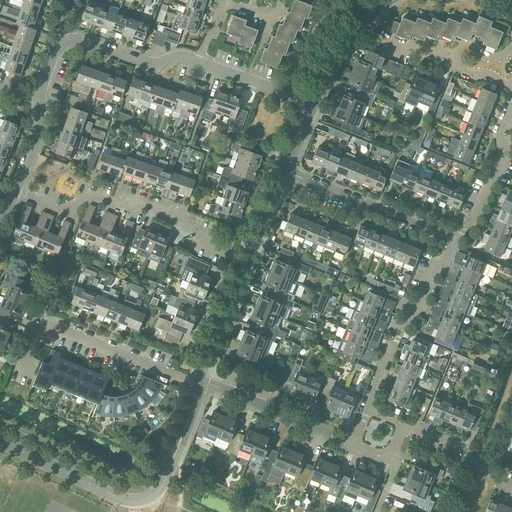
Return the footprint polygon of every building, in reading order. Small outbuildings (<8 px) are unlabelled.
[(90,29),(97,8),(99,3),(91,0),(87,0),(86,5),(81,21),(87,23),(87,29),(90,29)] [(196,0),(188,0),(185,8),(202,14),(204,8),(209,8),(210,5),(196,0)] [(308,20),(312,7),(294,0),(289,13),(308,20)] [(36,19),(40,7),(24,2),(21,9),(8,5),(7,9),(12,11),(36,19)] [(101,28),(107,12),(97,8),(90,29),(92,30),(95,26),(101,28)] [(177,13),(176,16),(203,26),(204,23),(199,20),(202,14),(185,8),(183,14),(177,13)] [(32,30),(36,19),(12,11),(11,14),(18,17),(15,24),(19,26),(32,30)] [(110,37),(118,15),(107,12),(101,28),(107,30),(107,36),(110,37)] [(308,20),(289,13),(287,12),(282,25),(300,32),(304,19),(307,20),(308,20)] [(122,35),(128,19),(118,15),(110,37),(113,38),(116,33),(122,35)] [(163,27),(161,34),(167,36),(165,42),(176,46),(181,33),(177,32),(178,29),(194,34),(196,28),(202,29),(203,26),(176,16),(174,21),(171,30),(163,27)] [(238,44),(244,27),(246,21),(232,17),(226,35),(239,39),(237,44),(238,44)] [(484,40),(490,28),(492,22),(479,17),(476,25),(472,35),(484,40)] [(408,41),(410,36),(415,24),(402,18),(399,24),(392,21),(387,32),(395,35),(395,36),(408,41)] [(423,41),(426,36),(430,24),(417,18),(415,24),(410,36),(423,41)] [(131,44),(138,23),(128,19),(122,35),(128,37),(128,43),(131,44)] [(438,41),(440,36),(446,24),(433,19),(430,24),(426,36),(438,41)] [(461,24),(448,19),(446,24),(440,36),(454,42),(456,37),(463,19),(462,19),(461,24)] [(469,42),(472,35),(476,25),(463,19),(456,37),(469,42)] [(143,43),(149,26),(138,23),(131,44),(133,45),(137,41),(143,43)] [(300,32),(282,25),(279,24),(274,37),(292,44),(297,31),(299,32),(300,32)] [(32,42),(36,31),(32,30),(19,26),(17,33),(9,31),(3,28),(2,32),(8,34),(32,42)] [(251,49),(257,31),(244,27),(238,44),(251,49)] [(496,50),(503,33),(490,28),(484,40),(483,45),(496,50)] [(157,46),(161,34),(156,32),(152,44),(157,46)] [(28,54),(32,42),(8,34),(6,38),(14,41),(11,48),(28,54)] [(165,42),(167,36),(161,34),(157,46),(163,48),(165,42)] [(292,44),(274,37),(272,37),(267,50),(285,56),(290,43),(292,44)] [(0,56),(24,65),(28,54),(11,48),(9,56),(1,53),(0,56)] [(285,56),(267,50),(264,49),(259,63),(277,69),(282,55),(285,56)] [(358,60),(352,73),(374,82),(379,70),(380,70),(385,59),(376,55),(374,55),(370,66),(358,60)] [(24,65),(0,56),(0,61),(6,63),(3,71),(20,77),(24,65)] [(390,61),(385,59),(380,70),(386,73),(390,61)] [(396,64),(390,61),(386,73),(391,75),(396,64)] [(402,66),(396,64),(391,75),(397,77),(402,66)] [(82,100),(93,70),(81,65),(75,82),(83,85),(80,93),(78,98),(82,100)] [(408,69),(402,66),(397,77),(403,80),(408,69)] [(98,91),(104,74),(93,70),(82,100),(86,101),(91,88),(98,91)] [(352,73),(347,85),(362,91),(359,96),(373,102),(375,95),(380,84),(374,82),(352,73)] [(107,102),(116,78),(104,74),(98,91),(106,93),(103,101),(107,102)] [(417,102),(426,81),(414,76),(408,91),(402,89),(397,102),(404,105),(407,98),(417,102)] [(121,99),(127,82),(116,78),(107,102),(111,103),(114,96),(121,99)] [(134,111),(144,83),(132,79),(126,95),(134,98),(130,110),(134,111)] [(432,116),(438,104),(432,101),(439,87),(426,81),(417,102),(429,107),(426,114),(432,116)] [(150,103),(155,87),(144,83),(134,111),(138,112),(142,101),(150,103)] [(158,114),(167,91),(155,87),(150,103),(157,106),(153,117),(156,119),(158,114)] [(452,98),(455,92),(451,91),(451,90),(447,89),(445,94),(452,98)] [(491,107),(496,95),(481,89),(476,100),(491,107)] [(172,111),(174,108),(178,94),(167,91),(158,114),(163,116),(165,109),(172,111)] [(181,123),(183,119),(182,119),(191,95),(179,91),(178,94),(174,108),(181,110),(177,122),(181,123)] [(222,116),(229,95),(217,91),(213,101),(207,99),(200,118),(209,121),(214,114),(222,116)] [(197,116),(202,99),(191,95),(182,119),(183,119),(181,123),(185,125),(189,113),(197,116)] [(244,114),(237,112),(241,99),(229,95),(222,116),(229,119),(229,128),(240,133),(248,113),(245,112),(244,114)] [(343,96),(338,108),(359,116),(363,105),(370,108),(373,102),(359,96),(357,102),(343,96)] [(392,109),(395,102),(388,99),(386,106),(392,109)] [(486,118),(491,107),(476,100),(471,112),(486,118)] [(102,115),(104,109),(98,107),(96,113),(102,115)] [(90,128),(92,124),(84,121),(87,114),(71,108),(67,120),(90,128)] [(338,108),(333,120),(347,126),(345,131),(358,137),(364,139),(366,133),(361,131),(354,128),(359,116),(338,108)] [(116,119),(118,120),(129,124),(132,117),(121,113),(119,112),(116,119)] [(482,130),(486,118),(471,112),(467,124),(482,130)] [(89,132),(90,128),(67,120),(63,131),(79,136),(81,129),(89,132)] [(0,132),(15,139),(20,127),(4,121),(1,129),(0,128),(0,132)] [(477,141),(482,130),(467,124),(462,135),(477,141)] [(335,137),(337,131),(330,128),(327,134),(335,137)] [(87,152),(88,148),(76,144),(79,136),(63,131),(59,142),(87,152)] [(343,141),(346,135),(337,131),(335,137),(343,141)] [(0,145),(11,150),(15,139),(0,132),(0,145)] [(472,153),(477,141),(462,135),(457,147),(472,153)] [(212,144),(205,141),(202,140),(200,147),(209,150),(212,144)] [(256,169),(261,156),(250,153),(253,147),(233,140),(230,149),(237,154),(235,162),(256,169)] [(87,152),(59,142),(55,154),(71,159),(74,152),(85,156),(87,152)] [(0,158),(6,161),(11,150),(0,145),(0,158)] [(102,152),(96,169),(108,173),(116,149),(112,148),(112,149),(104,147),(102,152)] [(468,164),(472,153),(457,147),(452,158),(468,164)] [(322,168),(329,152),(317,148),(311,163),(322,168)] [(116,149),(108,173),(119,177),(125,161),(118,158),(120,151),(116,149)] [(125,161),(119,177),(120,177),(121,174),(132,177),(140,154),(136,152),(134,160),(126,157),(125,161)] [(334,172),(340,157),(329,152),(322,168),(334,172)] [(352,162),(354,157),(345,153),(342,158),(340,157),(334,172),(345,177),(352,162)] [(140,154),(132,177),(143,181),(149,165),(142,163),(144,155),(140,154)] [(149,165),(143,181),(155,185),(163,162),(159,160),(156,168),(149,165)] [(92,171),(94,164),(88,162),(85,168),(92,171)] [(163,162),(155,185),(167,189),(172,173),(165,171),(168,163),(163,162)] [(256,169),(235,162),(232,169),(223,168),(220,177),(239,184),(242,178),(252,181),(256,169)] [(357,182),(363,167),(352,162),(345,177),(357,182)] [(406,170),(408,165),(400,162),(398,167),(395,166),(389,181),(400,185),(406,170)] [(172,173),(167,189),(177,193),(186,169),(186,168),(187,169),(189,163),(188,163),(187,164),(184,163),(182,168),(179,176),(172,173)] [(368,187),(375,171),(363,167),(357,182),(368,187)] [(389,172),(377,168),(375,172),(375,171),(368,187),(381,192),(387,177),(389,172)] [(186,169),(177,193),(189,197),(195,181),(188,179),(190,171),(187,169),(186,169)] [(412,190),(418,175),(406,170),(400,185),(412,190)] [(423,195),(429,180),(418,175),(412,190),(423,195)] [(243,206),(247,194),(237,190),(239,184),(220,177),(217,186),(225,191),(222,198),(243,206)] [(435,200),(441,185),(429,180),(423,195),(435,200)] [(446,204),(452,190),(441,185),(435,200),(446,204)] [(459,210),(465,195),(452,190),(446,204),(459,210)] [(511,191),(508,190),(505,196),(500,194),(498,198),(511,203),(511,191)] [(243,206),(222,198),(219,206),(210,205),(207,214),(227,221),(229,214),(239,218),(243,206)] [(511,215),(511,203),(498,198),(497,202),(502,205),(499,210),(511,215)] [(23,241),(30,225),(26,223),(32,208),(25,205),(12,236),(23,241)] [(87,241),(93,226),(88,223),(95,208),(88,205),(75,236),(87,241)] [(511,226),(511,215),(499,210),(497,216),(492,214),(490,218),(511,227),(511,226)] [(35,246),(47,215),(41,212),(35,227),(30,225),(23,241),(35,246)] [(98,246),(111,215),(104,212),(98,228),(93,226),(87,241),(98,246)] [(294,235),(302,214),(298,212),(296,218),(290,215),(283,231),(294,235)] [(303,239),(310,223),(305,221),(307,216),(302,214),(294,235),(303,239)] [(46,250),(52,234),(48,232),(54,217),(47,215),(35,246),(46,250)] [(109,251),(115,235),(111,233),(117,218),(111,215),(98,246),(109,251)] [(508,237),(511,227),(490,218),(489,223),(494,225),(491,231),(508,237)] [(57,255),(70,224),(64,221),(57,236),(52,234),(46,250),(57,255)] [(120,256),(134,224),(127,221),(120,237),(115,235),(109,251),(120,256)] [(313,244),(322,223),(317,221),(315,225),(310,223),(303,239),(313,244)] [(323,248),(330,232),(324,229),(326,224),(322,223),(313,244),(311,248),(315,250),(317,245),(323,248)] [(364,247),(372,226),(368,224),(366,229),(360,226),(353,243),(364,247)] [(373,251),(380,235),(374,233),(377,227),(372,226),(364,247),(373,251)] [(147,259),(157,234),(146,229),(142,237),(136,234),(131,248),(137,250),(136,254),(147,259)] [(333,252),(342,231),(338,229),(336,234),(330,232),(323,248),(333,252)] [(344,256),(350,240),(344,238),(346,233),(342,231),(333,252),(344,256)] [(508,237),(491,231),(489,236),(484,234),(482,239),(504,247),(508,237)] [(384,255),(392,234),(388,232),(386,237),(380,235),(373,251),(384,255)] [(165,266),(172,249),(166,246),(169,239),(157,234),(147,259),(158,263),(165,266)] [(393,259),(400,243),(395,241),(397,236),(392,234),(384,255),(393,259)] [(499,258),(504,247),(482,239),(481,243),(485,245),(483,251),(499,258)] [(404,264),(413,242),(408,240),(406,245),(400,243),(393,259),(404,264)] [(414,268),(420,252),(414,249),(416,244),(413,242),(404,264),(414,268)] [(465,263),(463,262),(465,255),(456,252),(454,258),(454,259),(452,263),(479,274),(485,277),(489,266),(467,257),(465,263)] [(315,268),(317,263),(307,259),(305,264),(315,268)] [(290,267),(275,261),(270,274),(290,282),(295,284),(300,272),(302,273),(308,271),(309,268),(292,261),(290,267)] [(186,263),(184,269),(189,271),(187,274),(192,276),(189,284),(207,291),(212,280),(201,275),(203,270),(186,263)] [(326,272),(327,268),(317,263),(315,268),(326,272)] [(471,294),(479,274),(452,263),(451,268),(461,272),(457,283),(446,278),(444,283),(471,294)] [(82,308),(94,279),(97,270),(86,266),(82,264),(79,271),(84,272),(90,275),(84,290),(77,287),(71,303),(82,308)] [(351,276),(353,272),(347,269),(347,268),(342,266),(340,272),(345,274),(351,276)] [(6,274),(3,282),(9,285),(4,296),(26,305),(31,293),(16,287),(19,279),(6,274)] [(290,301),(292,296),(286,294),(290,282),(270,274),(265,284),(280,290),(277,296),(290,301)] [(110,285),(111,281),(113,277),(109,275),(105,284),(110,285)] [(93,313),(100,296),(102,291),(95,288),(98,280),(94,279),(82,308),(93,313)] [(151,280),(149,286),(155,289),(158,283),(151,280)] [(478,296),(471,294),(444,283),(442,287),(453,292),(450,298),(473,307),(478,296)] [(181,288),(177,298),(190,303),(192,298),(202,302),(207,291),(189,284),(186,290),(181,288)] [(381,305),(386,293),(374,288),(371,294),(367,292),(363,303),(391,314),(392,310),(393,310),(395,303),(387,300),(384,306),(381,305)] [(104,317),(115,291),(111,289),(107,299),(100,296),(93,313),(104,317)] [(116,322),(122,306),(115,303),(120,292),(115,290),(115,291),(104,317),(116,322)] [(171,295),(167,305),(173,307),(178,309),(175,317),(193,324),(198,313),(192,311),(193,308),(189,306),(190,303),(177,298),(171,295)] [(0,315),(2,310),(21,317),(26,305),(4,296),(2,302),(1,304),(0,303),(0,315)] [(275,302),(261,296),(255,308),(277,317),(281,306),(287,308),(290,301),(277,296),(275,302)] [(473,307),(450,298),(448,303),(438,299),(436,303),(463,314),(470,317),(473,307)] [(138,331),(145,315),(137,312),(141,302),(138,300),(136,304),(127,326),(138,331)] [(156,308),(158,302),(152,300),(149,305),(156,308)] [(391,314),(363,303),(357,300),(353,310),(375,319),(378,314),(389,318),(391,314)] [(127,326),(136,304),(132,302),(129,308),(122,306),(116,322),(127,326)] [(313,304),(311,309),(312,310),(318,312),(320,313),(324,306),(317,303),(316,305),(313,304)] [(459,324),(463,314),(436,303),(434,307),(445,312),(442,317),(459,324)] [(153,318),(156,310),(149,307),(146,315),(153,318)] [(283,340),(286,334),(278,331),(278,328),(281,319),(277,317),(255,308),(251,320),(265,326),(263,332),(276,337),(283,340)] [(382,334),(384,330),(373,325),(375,319),(353,310),(349,320),(354,323),(382,334)] [(158,318),(154,328),(168,333),(175,337),(178,331),(182,333),(188,335),(193,324),(175,317),(172,323),(158,318)] [(459,324),(442,317),(440,323),(429,319),(428,323),(455,334),(459,324)] [(508,330),(511,323),(511,322),(506,320),(503,327),(508,330)] [(313,330),(316,324),(307,321),(305,327),(313,330)] [(354,323),(350,332),(350,333),(367,340),(369,334),(380,339),(382,334),(354,323)] [(455,334),(428,323),(426,327),(423,333),(432,337),(434,331),(436,332),(434,338),(450,345),(455,334)] [(0,339),(6,342),(11,330),(0,325),(0,339)] [(374,354),(376,350),(365,345),(367,340),(350,333),(350,332),(345,330),(341,340),(374,354)] [(261,337),(246,331),(241,343),(262,352),(267,340),(273,343),(276,337),(263,332),(261,337)] [(374,354),(341,340),(336,351),(338,352),(336,356),(353,363),(355,358),(359,359),(361,354),(364,355),(362,361),(370,364),(373,358),(372,358),(374,354)] [(426,353),(430,343),(422,340),(420,344),(411,341),(409,347),(404,345),(402,349),(428,360),(430,355),(426,353)] [(262,371),(265,366),(258,363),(262,352),(241,343),(236,355),(251,361),(249,366),(262,371)] [(426,364),(428,360),(402,349),(400,354),(406,356),(404,361),(420,368),(422,362),(426,364)] [(44,393),(57,361),(60,354),(55,352),(55,351),(51,350),(46,364),(42,362),(31,388),(32,388),(34,385),(45,390),(44,393)] [(460,366),(464,356),(453,352),(451,356),(456,359),(455,362),(458,363),(457,364),(460,366)] [(468,363),(470,359),(464,356),(460,366),(462,361),(468,363)] [(295,379),(289,393),(301,398),(309,378),(298,373),(302,362),(297,359),(290,375),(290,377),(295,379)] [(59,391),(70,366),(57,361),(44,393),(45,393),(49,384),(60,389),(59,391)] [(420,368),(404,361),(402,367),(397,365),(395,369),(416,378),(420,368)] [(479,376),(483,366),(474,362),(470,372),(479,376)] [(72,396),(82,372),(70,366),(59,391),(60,391),(61,389),(73,394),(71,396),(72,396)] [(488,372),(490,368),(483,366),(479,376),(483,377),(485,371),(488,372)] [(412,388),(416,378),(395,369),(393,373),(398,375),(396,381),(412,388)] [(84,401),(95,377),(82,372),(72,396),(73,394),(85,399),(84,401)] [(283,372),(280,378),(287,382),(290,377),(290,375),(283,372)] [(167,386),(140,375),(140,376),(141,376),(140,380),(138,382),(135,385),(134,384),(134,385),(155,405),(151,402),(155,398),(157,395),(160,391),(162,385),(167,387),(167,386)] [(309,378),(301,398),(313,403),(319,389),(325,391),(330,378),(324,375),(321,383),(309,378)] [(92,418),(103,392),(107,382),(95,377),(84,401),(84,402),(85,399),(97,404),(91,418),(92,418)] [(330,393),(324,408),(336,413),(344,392),(333,388),(336,380),(330,378),(325,391),(330,393)] [(412,388),(396,381),(393,387),(388,385),(387,389),(408,397),(412,388)] [(344,392),(336,413),(348,418),(350,412),(351,410),(357,413),(367,386),(359,383),(357,389),(354,396),(344,392)] [(155,405),(134,385),(135,386),(131,389),(129,390),(125,392),(125,391),(136,418),(134,413),(140,410),(144,408),(148,405),(151,402),(154,405),(155,405)] [(410,410),(412,403),(406,401),(408,397),(387,389),(385,393),(390,395),(388,401),(404,408),(404,407),(410,410)] [(136,418),(125,391),(124,391),(125,392),(121,393),(119,394),(114,394),(114,393),(114,422),(114,417),(119,417),(123,416),(128,416),(134,413),(136,418)] [(113,394),(109,394),(106,393),(103,392),(92,418),(94,413),(100,416),(105,416),(109,417),(114,417),(114,422),(114,393),(113,393),(113,394)] [(437,423),(447,398),(448,397),(443,395),(441,400),(436,398),(429,415),(434,417),(432,422),(437,423)] [(428,406),(431,400),(426,398),(424,404),(422,404),(418,414),(424,417),(428,406)] [(449,423),(456,406),(450,404),(451,400),(447,398),(437,423),(441,425),(443,421),(449,423)] [(457,432),(466,410),(456,406),(449,423),(455,425),(453,430),(457,432)] [(392,416),(395,410),(388,407),(385,413),(392,416)] [(469,431),(476,415),(466,410),(457,432),(461,433),(463,429),(469,431)] [(202,424),(197,437),(203,440),(206,432),(217,437),(226,416),(214,412),(208,426),(202,424)] [(226,416),(217,437),(229,442),(224,454),(230,456),(236,441),(231,439),(238,421),(226,416)] [(511,423),(503,449),(511,451),(511,423)] [(236,441),(230,456),(230,457),(231,454),(237,456),(240,449),(251,454),(260,434),(248,429),(242,443),(236,441)] [(251,454),(249,461),(260,466),(259,468),(260,469),(264,471),(265,471),(270,458),(264,456),(272,438),(263,435),(260,434),(251,454)] [(270,458),(265,471),(271,473),(273,467),(285,472),(293,451),(281,446),(275,461),(270,458)] [(293,451),(285,472),(296,476),(294,483),(300,485),(305,473),(299,471),(305,456),(293,451)] [(305,473),(300,485),(306,488),(310,479),(322,483),(330,463),(318,458),(311,475),(305,473)] [(330,463),(322,483),(328,486),(329,491),(331,492),(330,495),(329,494),(326,500),(333,503),(332,506),(338,508),(342,500),(336,498),(336,497),(342,485),(336,482),(342,468),(330,463)] [(448,465),(446,472),(458,477),(461,470),(448,465)] [(428,472),(414,466),(409,478),(429,487),(433,478),(438,479),(438,476),(441,477),(443,472),(431,466),(428,472)] [(342,485),(336,497),(342,500),(344,495),(356,500),(358,495),(366,474),(354,469),(347,487),(342,485)] [(366,474),(358,495),(369,500),(364,511),(366,511),(371,511),(378,496),(372,494),(378,479),(366,474)] [(432,508),(434,502),(429,500),(430,497),(426,494),(429,487),(409,478),(404,490),(418,496),(416,501),(432,508)] [(497,511),(503,499),(498,497),(496,502),(491,500),(485,511),(497,511)] [(509,511),(511,508),(505,506),(507,501),(503,499),(497,511),(509,511)]
